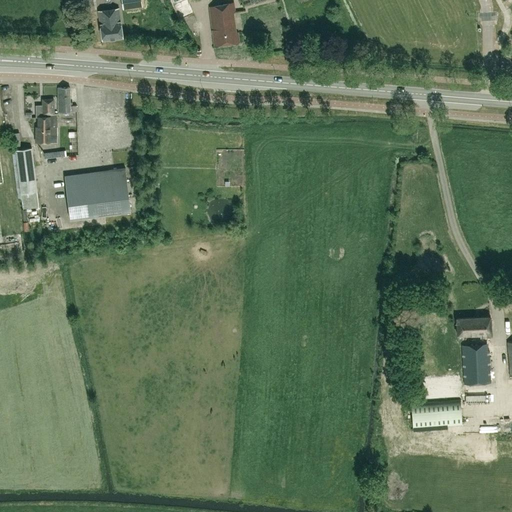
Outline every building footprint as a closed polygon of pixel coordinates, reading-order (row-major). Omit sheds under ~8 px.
[(121,0),(123,9),(141,6),(140,0),(121,0)] [(233,13),(235,13),(233,2),(209,7),(214,46),(239,42),(237,32),(236,32),(233,13)] [(102,40),(122,37),(118,8),(98,11),(102,40)] [(69,87),(57,87),(58,112),(70,112),(70,111),(76,111),(76,105),(70,105),(69,87)] [(49,125),(57,124),(57,113),(54,113),(53,99),(42,99),(42,105),(35,105),(36,117),(37,117),(49,116),(49,125)] [(37,117),(38,130),(35,130),(36,142),(49,142),(49,136),(57,136),(57,124),(49,125),(49,116),(37,117)] [(12,150),(16,188),(20,187),(21,201),(22,209),(38,207),(31,148),(15,150),(12,150)] [(64,176),(70,219),(131,212),(125,168),(64,176)] [(480,336),(491,335),(490,316),(456,318),(457,335),(480,334),(480,336)] [(462,345),(464,384),(490,382),(488,343),(462,345)] [(430,393),(443,393),(443,377),(430,377),(430,393)] [(460,400),(426,402),(411,403),(412,429),(449,427),(462,426),(460,400)] [(459,440),(450,440),(451,450),(459,450),(459,440)]
